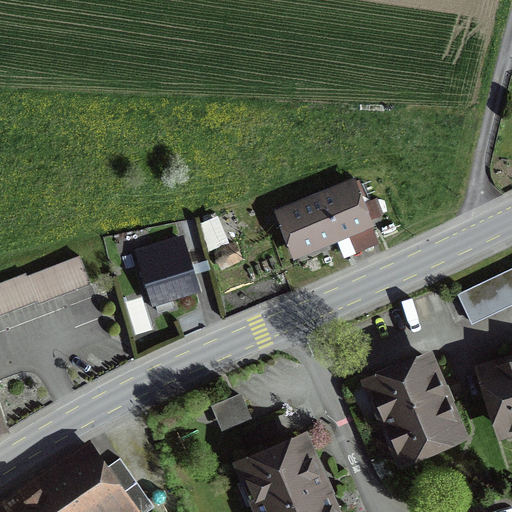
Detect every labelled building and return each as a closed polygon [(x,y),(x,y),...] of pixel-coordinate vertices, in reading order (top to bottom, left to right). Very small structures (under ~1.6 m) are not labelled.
[(353,186),(276,217),(295,263),(372,232),(353,186)] [(181,241),(137,255),(153,307),(197,294),(181,241)] [(234,244),(215,253),(221,265),(240,256),(234,244)] [(0,318),(36,304),(38,307),(91,286),(79,258),(28,278),(27,275),(0,286),(0,318)] [(511,310),(511,273),(457,299),(471,329),(511,310)] [(466,443),(430,356),(362,385),(398,472),(466,443)] [(511,440),(511,359),(475,371),(499,444),(511,440)] [(249,421),(240,400),(214,411),(222,432),(249,421)] [(335,511),(304,438),(234,468),(253,511),(335,511)] [(132,511),(88,448),(0,508),(0,511),(132,511)]
